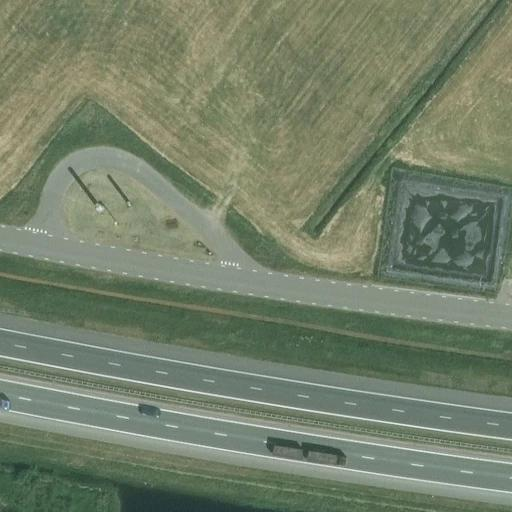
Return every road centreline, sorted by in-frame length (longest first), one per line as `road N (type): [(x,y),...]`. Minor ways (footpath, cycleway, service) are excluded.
road 1 (motorway): [(0,394),(511,480)]
road 2 (motorway): [(511,428),(0,342)]
road 3 (unclassified): [(253,283),(145,175),(103,158),(72,166),(57,184),(43,248)]
road 4 (unclassified): [(511,317),(253,283)]
road 5 (unclassified): [(253,283),(43,248)]
